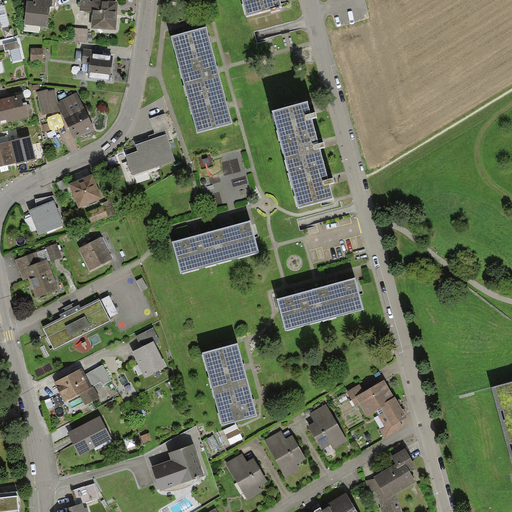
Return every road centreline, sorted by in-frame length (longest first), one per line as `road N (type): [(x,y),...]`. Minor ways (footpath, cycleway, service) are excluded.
road 1 (residential): [(311,0),(418,430)]
road 2 (residential): [(0,204),(124,124),(149,0)]
road 3 (unknown): [(122,271),(169,228),(252,206),(297,215),(364,192)]
road 4 (residential): [(41,511),(0,296)]
road 5 (track): [(361,181),(511,90)]
road 6 (residential): [(272,511),(418,430)]
road 7 (unknown): [(22,393),(125,347),(137,351),(147,374)]
